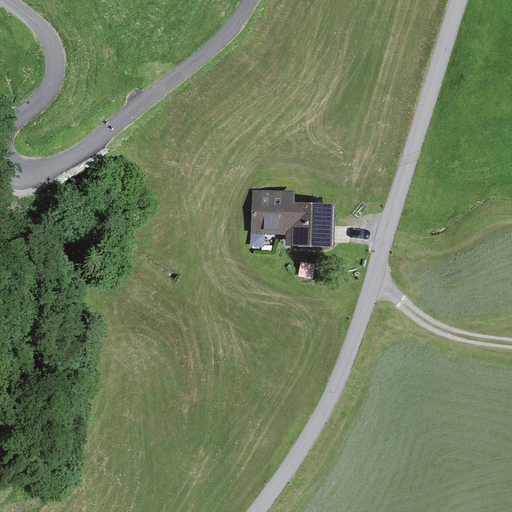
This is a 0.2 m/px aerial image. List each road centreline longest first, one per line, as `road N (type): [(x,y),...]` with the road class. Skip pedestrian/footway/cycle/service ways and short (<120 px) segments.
road 1 (residential): [(457,0),(350,356),(316,429),(256,511)]
road 2 (unclassified): [(249,0),(207,53),(51,162),(29,168),(7,159),(6,137),(52,88),(55,56),(42,28),(4,0)]
road 3 (track): [(511,348),(467,343),(424,324),(377,273)]
